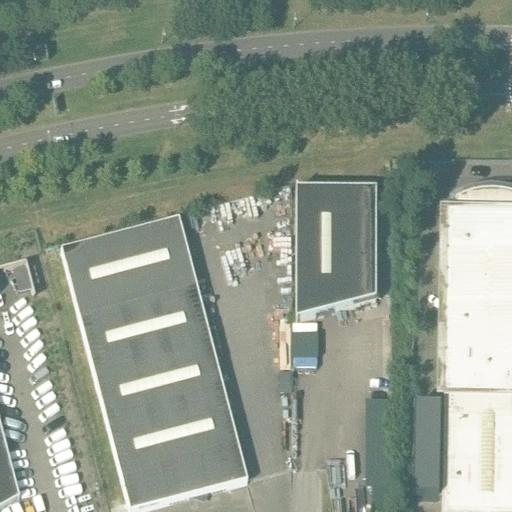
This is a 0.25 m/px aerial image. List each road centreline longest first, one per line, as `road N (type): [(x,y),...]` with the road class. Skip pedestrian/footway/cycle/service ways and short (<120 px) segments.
road 1 (primary): [(0,151),(296,99),(511,95)]
road 2 (primary): [(511,35),(258,47),(0,91)]
